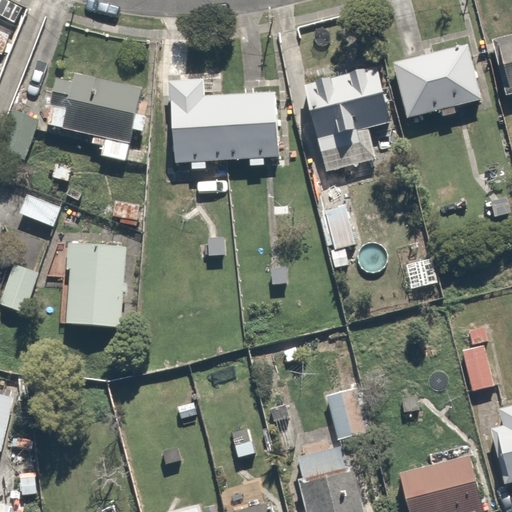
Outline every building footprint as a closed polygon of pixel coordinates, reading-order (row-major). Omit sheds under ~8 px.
[(511,39),(497,43),(511,99),(511,98),(511,39)] [(469,48),(393,66),(407,124),(483,105),(469,48)] [(393,66),(288,92),(314,199),(371,185),(360,140),(408,128),(407,124),(393,66)] [(76,84),(59,81),(49,133),(93,141),(89,162),(131,170),(146,89),(78,76),(76,84)] [(211,81),(168,84),(174,173),(282,166),(278,94),(212,98),(211,81)] [(42,124),(14,111),(0,142),(0,182),(13,189),(42,124)] [(76,166),(55,161),(50,183),(71,188),(76,166)] [(65,210),(34,195),(22,220),(53,235),(65,210)] [(511,212),(507,196),(490,201),(499,229),(511,225),(511,212)] [(142,205),(114,201),(108,236),(136,241),(142,205)] [(228,239),(207,238),(206,262),(227,263),(228,239)] [(132,245),(62,242),(61,276),(74,277),(72,334),(127,337),(132,245)] [(43,275),(15,266),(0,312),(28,321),(43,275)] [(299,268),(268,269),(269,291),(300,290),(299,268)] [(494,368),(465,376),(471,399),(500,391),(494,368)] [(357,381),(324,391),(339,446),(373,437),(357,381)] [(22,400),(0,394),(0,471),(4,473),(22,400)] [(503,429),(491,432),(507,495),(511,493),(511,406),(499,410),(503,429)] [(485,511),(471,455),(397,473),(406,511),(485,511)] [(366,511),(349,458),(299,474),(310,511),(366,511)]
